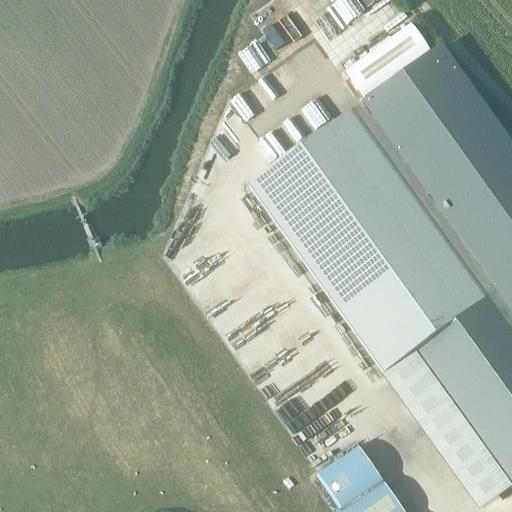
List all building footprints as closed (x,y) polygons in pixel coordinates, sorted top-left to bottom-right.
[(310,37),(303,42),(318,62),(325,58),(310,37)] [(511,147),(441,49),(363,105),(421,186),(498,294),(411,356),(508,492),(511,488),(511,147)] [(253,106),(270,96),(257,74),(240,84),(253,106)] [(411,356),(498,294),(421,186),(363,105),(248,188),(320,288),(384,376),(411,356)] [(290,379),(272,389),(283,409),(301,400),(290,379)] [(401,511),(383,485),(343,511),(401,511)]
